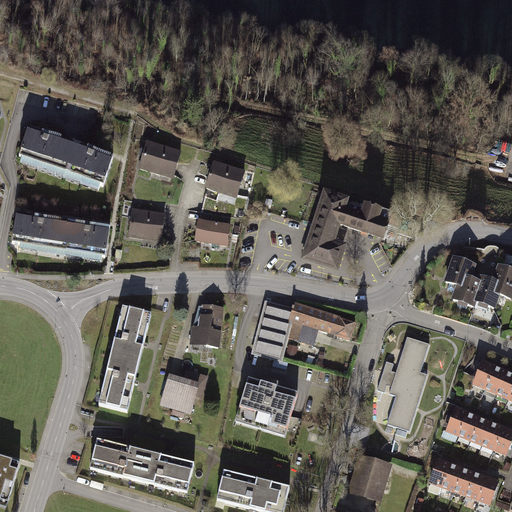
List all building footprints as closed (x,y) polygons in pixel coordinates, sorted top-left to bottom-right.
[(19,158),(61,173),(71,145),(59,140),(58,145),(39,138),(40,134),(29,130),(19,158)] [(144,157),(140,168),(153,172),(154,169),(174,175),(181,154),(147,144),(145,150),(142,149),(140,156),(144,157)] [(61,173),(104,187),(113,159),(102,155),(101,160),(82,153),(83,149),(71,145),(61,173)] [(210,177),(207,189),(222,193),(223,190),(238,195),(244,173),(214,164),(212,172),(209,171),(207,176),(210,177)] [(336,268),(342,248),(328,244),(335,223),(384,239),(388,225),(398,228),(401,219),(392,216),(392,214),(365,205),(363,211),(345,205),(346,202),(327,196),(307,258),(336,268)] [(129,217),(131,206),(124,205),(122,216),(129,217)] [(131,225),(130,237),(142,239),(143,236),(162,238),(165,216),(133,212),(132,221),(129,220),(128,225),(131,225)] [(62,251),(66,222),(54,220),(53,224),(33,221),(34,217),(17,214),(12,243),(62,251)] [(79,224),(66,222),(62,251),(106,258),(110,229),(99,227),(98,231),(78,228),(79,224)] [(199,222),(196,241),(227,246),(231,227),(199,222)] [(460,261),(455,259),(453,266),(454,270),(453,274),(449,276),(446,283),(450,284),(448,290),(456,293),(459,287),(462,288),(466,279),(470,280),(475,267),(470,265),(467,258),(460,261)] [(500,267),(494,283),(498,285),(495,294),(499,295),(499,296),(511,300),(511,296),(511,266),(505,269),(500,267)] [(482,278),(481,283),(481,284),(475,302),(476,303),(480,304),(479,308),(487,311),(489,307),(494,309),(499,296),(499,295),(495,294),(498,285),(494,283),(482,278)] [(470,280),(466,279),(462,288),(459,287),(456,293),(453,301),(459,303),(458,306),(467,309),(468,306),(474,308),(476,303),(475,302),(481,284),(481,283),(470,280)] [(267,305),(254,354),(282,361),(288,337),(300,341),(304,326),(303,325),(308,309),(296,305),(295,308),(293,308),(292,311),(267,305)] [(193,330),(191,343),(207,345),(207,347),(219,348),(220,333),(222,311),(203,309),(200,331),(193,330)] [(331,316),(308,309),(303,325),(304,326),(300,341),(314,345),(318,331),(326,333),(331,316)] [(120,320),(111,357),(140,364),(152,316),(130,311),(128,322),(120,320)] [(355,324),(331,316),(326,333),(329,334),(328,336),(333,337),(333,336),(350,341),(355,324)] [(397,397),(388,424),(409,431),(427,376),(420,373),(429,345),(408,338),(390,394),(397,397)] [(109,397),(107,408),(128,413),(140,364),(111,357),(102,395),(109,397)] [(474,385),(486,390),(496,369),(484,363),(474,385)] [(486,390),(497,396),(507,374),(496,369),(486,390)] [(183,386),(169,382),(162,403),(191,412),(196,396),(201,398),(207,378),(188,372),(183,386)] [(497,396),(509,401),(511,394),(511,375),(507,374),(497,396)] [(269,387),(249,381),(238,417),(287,431),(298,396),(277,389),(278,384),(271,382),(269,387)] [(448,433),(459,437),(468,415),(457,410),(448,433)] [(459,437),(471,442),(480,420),(468,415),(459,437)] [(471,442),(483,447),(492,425),(480,420),(471,442)] [(483,447),(495,452),(504,429),(492,425),(483,447)] [(495,452),(506,456),(511,442),(511,432),(504,429),(495,452)] [(146,454),(97,442),(92,463),(100,465),(98,472),(139,482),(146,454)] [(195,465),(146,454),(139,482),(179,492),(181,485),(189,487),(195,465)] [(20,465),(0,458),(0,500),(1,498),(9,500),(20,465)] [(366,462),(356,494),(375,499),(384,468),(366,462)] [(431,484),(442,489),(451,466),(439,462),(431,484)] [(442,489),(454,493),(463,470),(451,466),(442,489)] [(454,493),(466,497),(475,475),(463,470),(454,493)] [(284,511),(290,489),(224,473),(219,494),(227,496),(225,503),(260,511),(284,511)] [(466,497),(478,501),(486,479),(475,475),(466,497)] [(478,501),(490,506),(498,483),(486,479),(478,501)] [(424,501),(420,499),(416,510),(420,511),(424,501)]
